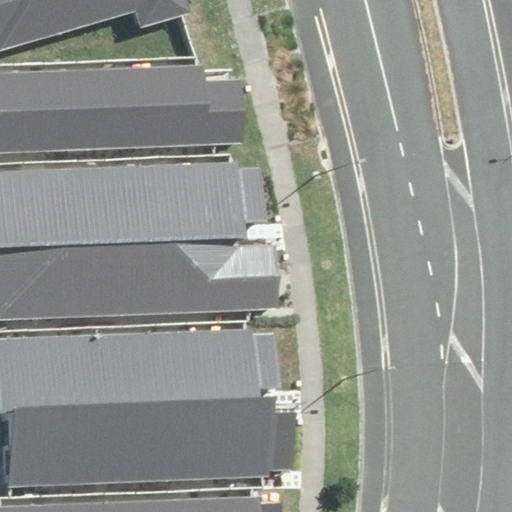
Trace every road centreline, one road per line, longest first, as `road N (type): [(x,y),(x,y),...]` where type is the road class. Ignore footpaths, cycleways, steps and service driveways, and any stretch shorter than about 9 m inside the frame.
road 1 (residential): [(464,382),(365,0)]
road 2 (residential): [(465,0),(492,151),(464,382)]
road 3 (residential): [(464,382),(459,511)]
